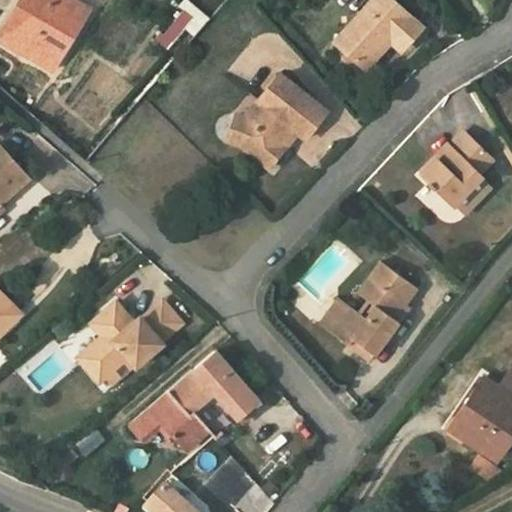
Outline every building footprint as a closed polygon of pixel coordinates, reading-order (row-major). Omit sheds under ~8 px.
[(23,0),(1,38),(53,68),(87,11),(69,0),(23,0)] [(69,0),(87,11),(96,16),(105,0),(69,0)] [(393,0),(371,0),(335,40),(364,66),(391,37),(403,48),(422,27),(393,0)] [(201,10),(166,50),(175,58),(210,18),(201,10)] [(236,114),(227,139),(240,144),(269,167),(286,146),(281,142),(293,128),(298,132),(306,138),(326,111),(279,73),(258,99),(265,105),(254,120),(245,116),(236,114)] [(258,99),(245,116),(254,120),(265,105),(258,99)] [(293,128),(281,142),(286,146),(298,132),(293,128)] [(436,158),(421,173),(453,204),(455,202),(480,177),(481,175),(478,172),(492,158),(463,130),(448,145),(451,148),(439,160),(436,158)] [(447,143),(434,156),(436,158),(439,160),(451,148),(448,145),(447,143)] [(0,144),(0,210),(3,208),(0,204),(0,202),(29,177),(0,144)] [(455,202),(465,213),(490,187),(480,177),(455,202)] [(349,304),(330,330),(349,345),(354,339),(375,354),(410,306),(405,303),(417,286),(381,260),(369,277),(379,284),(368,299),(359,312),(349,304)] [(369,277),(358,292),(368,299),(379,284),(369,277)] [(0,333),(20,313),(0,291),(0,333)] [(339,297),(320,323),(330,330),(349,304),(339,297)] [(116,301),(92,322),(103,336),(92,345),(96,350),(83,362),(98,381),(104,376),(127,356),(135,365),(161,343),(160,341),(181,323),(163,300),(141,319),(140,317),(134,322),(131,325),(127,320),(130,317),(116,301)] [(354,339),(349,345),(370,360),(375,354),(354,339)] [(92,345),(79,357),(83,362),(96,350),(92,345)] [(147,408),(128,424),(140,438),(160,422),(183,447),(206,428),(193,413),(214,394),(237,420),(260,399),(216,348),(191,368),(147,408)] [(127,356),(104,376),(112,385),(135,365),(127,356)] [(487,379),(454,429),(496,457),(511,433),(511,370),(500,388),(487,379)] [(95,429),(73,449),(82,460),(105,440),(95,429)] [(212,449),(195,468),(207,478),(224,460),(212,449)] [(72,451),(64,459),(69,464),(78,457),(72,451)] [(479,457),(471,468),(490,480),(501,471),(479,457)] [(254,481),(246,472),(240,478),(248,487),(254,481)] [(262,489),(256,483),(235,508),(239,511),(265,511),(274,502),(262,489)] [(195,511),(164,484),(142,509),(145,511),(195,511)] [(267,485),(262,489),(274,502),(276,499),(274,494),(267,485)]
